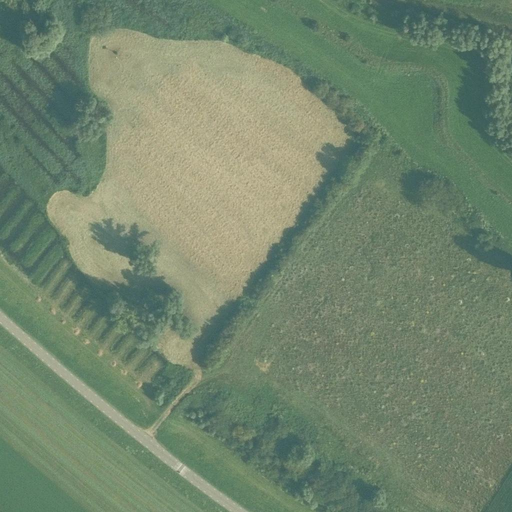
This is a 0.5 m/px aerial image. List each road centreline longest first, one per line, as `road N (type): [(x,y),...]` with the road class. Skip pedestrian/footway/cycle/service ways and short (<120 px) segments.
road 1 (track): [(273,0),(376,69),(430,74),(447,100),(448,139),(511,197)]
road 2 (tertiary): [(240,511),(0,319)]
road 3 (track): [(196,379),(190,386),(220,385),(301,413),(360,466)]
